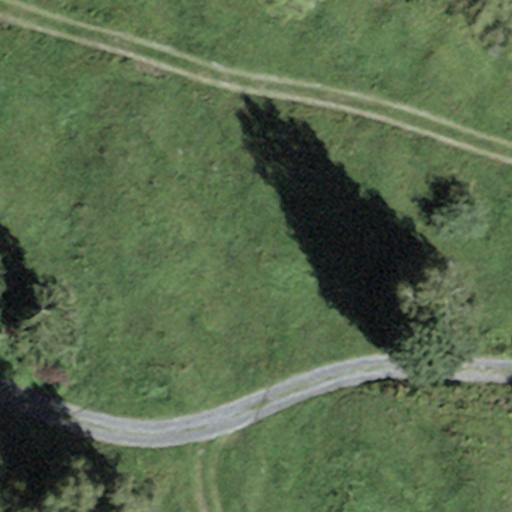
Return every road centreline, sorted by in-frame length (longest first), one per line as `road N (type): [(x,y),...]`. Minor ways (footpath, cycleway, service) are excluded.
road 1 (track): [(0,393),(108,428),(183,432),(384,363),(511,379)]
road 2 (track): [(511,145),(0,8)]
